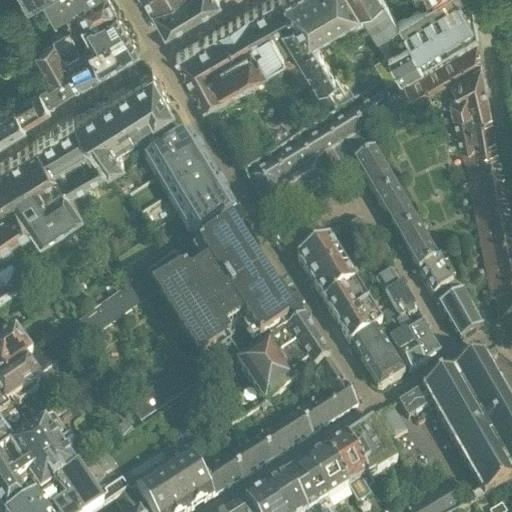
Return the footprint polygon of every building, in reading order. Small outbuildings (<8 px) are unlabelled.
[(43,0),(53,17),(59,15),(58,14),(75,4),(73,1),(73,0),(81,0),(82,0),(43,0)] [(67,27),(69,29),(82,23),(84,22),(91,20),(92,21),(115,7),(110,0),(82,0),(75,4),(58,14),(59,15),(62,13),(70,27),(67,27)] [(161,0),(150,7),(164,30),(214,0),(161,0)] [(274,28),(280,24),(294,16),(284,0),(270,0),(246,14),(245,13),(222,27),(234,49),(249,41),(264,68),(264,67),(283,57),(276,46),(283,42),(274,28)] [(284,0),(294,16),(280,24),(287,37),(317,85),(333,114),(345,106),(348,104),(336,84),(331,77),(334,76),(326,64),(327,64),(317,48),(312,39),(353,14),(356,18),(361,15),(375,36),(374,37),(385,57),(387,56),(399,78),(421,65),(421,66),(423,66),(409,43),(396,22),(382,0),(284,0)] [(449,50),(463,41),(437,0),(433,0),(424,6),(423,7),(449,50)] [(437,0),(463,41),(477,33),(474,17),(473,16),(470,2),(468,3),(462,7),(457,0),(437,0)] [(84,22),(82,23),(84,27),(87,26),(95,40),(109,34),(122,55),(137,46),(115,7),(92,21),(91,20),(84,22)] [(423,7),(410,15),(436,58),(449,50),(423,7)] [(410,15),(396,22),(409,43),(423,66),(436,58),(410,15)] [(69,29),(67,30),(74,41),(79,50),(87,45),(99,69),(122,55),(109,34),(95,40),(87,26),(84,27),(82,23),(69,29)] [(244,79),(264,68),(249,41),(234,49),(222,27),(214,32),(214,33),(197,42),(227,95),(234,90),(237,96),(247,90),(248,85),(244,79)] [(33,48),(50,75),(53,73),(54,73),(70,64),(80,80),(99,69),(87,45),(79,50),(74,41),(67,30),(63,31),(52,37),(33,48)] [(230,100),(227,95),(197,42),(175,55),(202,103),(203,102),(208,112),(230,100)] [(476,43),(405,86),(416,101),(450,80),(457,94),(450,97),(449,99),(453,119),(489,111),(484,89),(486,88),(486,87),(485,87),(484,81),(485,81),(484,80),(483,80),(476,43)] [(54,73),(64,90),(73,84),(74,84),(80,80),(70,64),(54,73)] [(151,70),(109,96),(134,133),(135,133),(133,129),(153,117),(153,116),(170,105),(151,70)] [(50,75),(38,82),(49,100),(55,96),(64,90),(54,73),(53,73),(50,75)] [(38,82),(13,98),(23,116),(49,100),(38,82)] [(353,164),(354,165),(373,153),(374,153),(363,134),(399,112),(407,107),(416,101),(405,86),(404,85),(379,100),(379,99),(378,100),(376,101),(377,101),(353,116),(353,115),(350,117),(351,117),(327,132),(327,131),(324,133),(301,148),(300,148),(298,149),(275,164),(274,164),(272,165),(248,180),(247,181),(248,182),(247,182),(249,185),(249,184),(258,198),(257,198),(259,200),(268,215),(269,217),(270,217),(270,218),(271,218),(274,217),(273,216),(298,201),(300,200),(325,184),(325,185),(327,183),(344,172),(344,171),(351,167),(343,154),(346,152),(353,164)] [(109,96),(71,119),(104,165),(105,165),(107,168),(122,158),(114,146),(134,133),(109,96)] [(432,115),(422,97),(416,101),(414,102),(423,118),(432,115)] [(13,98),(0,105),(0,129),(1,130),(0,129),(9,124),(9,125),(16,121),(15,120),(23,116),(13,98)] [(407,107),(399,112),(402,117),(405,118),(410,115),(410,112),(407,107)] [(492,128),(489,111),(453,119),(457,136),(492,128)] [(71,119),(35,141),(56,170),(62,180),(67,187),(104,165),(71,119)] [(496,147),(492,128),(457,136),(460,150),(462,150),(463,154),(496,147)] [(292,142),(291,140),(285,133),(274,140),(280,149),(292,142)] [(202,159),(200,156),(197,152),(198,151),(197,151),(188,136),(143,163),(143,164),(115,182),(171,259),(194,243),(236,214),(225,197),(226,196),(225,196),(220,189),(221,188),(220,187),(220,188),(202,160),(203,159),(202,159)] [(35,141),(0,162),(0,206),(13,199),(29,223),(39,237),(81,209),(67,187),(62,180),(45,192),(38,182),(56,170),(35,141)] [(499,164),(496,147),(463,154),(466,171),(499,164)] [(264,160),(263,159),(256,149),(237,161),(244,173),(264,160)] [(354,165),(364,183),(384,171),(373,153),(354,165)] [(502,181),(499,164),(466,171),(469,187),(502,181)] [(364,183),(374,199),(394,188),(384,171),(364,183)] [(505,198),(502,181),(469,187),(473,204),(505,198)] [(374,199),(386,219),(405,208),(394,188),(374,199)] [(508,215),(505,198),(473,204),(476,222),(508,215)] [(0,206),(0,262),(1,262),(13,254),(4,240),(29,223),(13,199),(0,206)] [(386,219),(397,238),(417,227),(405,208),(386,219)] [(174,258),(172,259),(183,275),(157,293),(201,361),(202,362),(211,375),(213,379),(213,380),(217,378),(216,377),(236,363),(241,361),(223,334),(243,321),(260,348),(302,320),(295,308),(294,309),(282,317),(229,236),(244,227),(245,227),(237,214),(236,214),(194,243),(194,244),(209,266),(189,280),(174,258)] [(509,225),(508,215),(476,222),(479,237),(510,230),(509,225)] [(361,221),(353,226),(357,234),(366,228),(361,221)] [(344,231),(349,239),(357,234),(353,226),(344,231)] [(397,238),(407,255),(427,244),(417,227),(397,238)] [(357,234),(349,239),(353,246),(370,235),(366,228),(357,234)] [(511,248),(511,238),(510,230),(479,237),(482,255),(511,248)] [(305,275),(310,283),(341,264),(325,236),(310,245),(313,250),(297,261),(305,275)] [(42,257),(48,253),(41,244),(32,251),(36,256),(42,257)] [(151,254),(150,254),(144,244),(117,263),(124,272),(151,254)] [(407,255),(418,274),(438,263),(427,244),(407,255)] [(511,269),(511,248),(482,255),(486,275),(511,269)] [(72,329),(83,345),(157,293),(183,275),(172,259),(96,313),(72,329)] [(440,266),(449,280),(455,277),(447,262),(440,266)] [(418,274),(432,298),(448,288),(453,292),(454,294),(460,290),(459,289),(451,283),(449,280),(440,266),(438,263),(418,274)] [(315,290),(323,304),(355,286),(341,264),(310,283),(314,290),(315,290)] [(511,295),(511,269),(486,275),(492,303),(494,302),(511,295)] [(12,278),(22,292),(31,285),(21,271),(12,278)] [(375,282),(387,302),(404,292),(401,286),(392,272),(375,282)] [(0,319),(21,307),(29,302),(22,292),(12,278),(10,276),(0,282),(0,291),(3,297),(0,298),(0,319)] [(323,304),(336,326),(368,307),(355,286),(323,304)] [(448,288),(432,298),(438,308),(459,344),(461,343),(461,342),(480,331),(480,332),(482,331),(460,290),(454,294),(453,292),(448,288)] [(397,324),(404,335),(423,324),(423,323),(422,323),(415,311),(415,310),(404,292),(387,302),(399,322),(397,324)] [(511,295),(494,302),(498,320),(506,316),(511,312),(511,295)] [(21,307),(23,309),(31,322),(39,316),(30,302),(29,302),(21,307)] [(349,347),(381,329),(396,319),(391,310),(375,320),(368,307),(336,326),(349,347)] [(241,361),(236,363),(264,406),(268,404),(292,387),(295,385),(294,384),(291,378),(283,368),(293,361),(287,353),(312,335),(302,320),(260,348),(241,361)] [(423,324),(404,335),(390,344),(402,363),(400,364),(403,369),(405,368),(409,374),(441,355),(423,324)] [(0,456),(30,435),(9,404),(13,402),(17,407),(37,393),(35,386),(40,383),(36,378),(83,345),(72,329),(32,357),(0,378),(0,456)] [(349,347),(360,363),(385,347),(380,339),(385,336),(381,329),(349,347)] [(0,378),(32,357),(14,332),(0,341),(0,378)] [(283,368),(291,378),(307,366),(312,374),(315,372),(330,365),(312,335),(287,353),(293,361),(283,368)] [(360,363),(369,378),(394,362),(385,347),(360,363)] [(431,407),(456,452),(479,491),(470,496),(474,505),(511,482),(511,406),(487,364),(496,359),(492,351),(413,396),(398,405),(408,421),(431,407)] [(202,362),(201,361),(130,408),(140,423),(211,375),(202,362)] [(394,362),(369,378),(377,391),(381,392),(404,377),(394,362)] [(330,365),(315,372),(318,376),(329,393),(323,397),(337,421),(357,408),(341,382),(330,365)] [(294,384),(295,385),(292,387),(294,391),(302,385),(299,381),(294,384)] [(337,421),(323,397),(311,404),(325,428),(337,421)] [(264,406),(260,409),(263,413),(270,407),(268,404),(264,406)] [(325,428),(311,404),(297,414),(311,437),(325,428)] [(243,418),(237,409),(217,421),(223,431),(231,425),(243,418)] [(406,433),(393,413),(379,422),(392,442),(406,433)] [(311,437),(297,414),(296,414),(277,427),(291,450),(311,437)] [(0,511),(18,511),(76,472),(66,458),(74,452),(72,449),(73,448),(53,419),(44,425),(30,435),(0,456),(0,511)] [(372,422),(346,440),(368,480),(396,463),(372,422)] [(291,450),(277,427),(259,439),(273,462),(291,450)] [(245,448),(259,471),(273,462),(259,439),(245,448)] [(372,486),(368,480),(346,440),(325,453),(352,499),(357,507),(372,498),(366,490),(372,486)] [(259,471),(245,448),(230,457),(244,480),(259,471)] [(305,466),(330,509),(331,511),(352,499),(325,453),(305,466)] [(214,499),(196,469),(188,455),(168,467),(150,478),(135,487),(134,488),(135,488),(147,508),(149,511),(193,511),(202,505),(203,506),(205,504),(212,500),(214,499)] [(135,487),(150,478),(168,467),(161,456),(129,476),(135,487)] [(244,480),(230,457),(215,466),(230,489),(244,480)] [(77,473),(76,472),(18,511),(102,511),(114,504),(129,492),(130,491),(129,491),(124,483),(104,496),(107,499),(104,501),(97,501),(90,492),(104,482),(91,463),(77,473)] [(230,489),(215,466),(204,474),(199,467),(196,469),(214,499),(230,489)] [(305,466),(294,472),(317,511),(324,511),(325,511),(330,509),(305,466)] [(304,511),(317,511),(294,472),(284,479),(304,511)] [(267,490),(279,511),(304,511),(284,479),(267,490)] [(447,489),(407,511),(450,511),(458,508),(447,489)] [(279,511),(267,490),(245,504),(249,511),(279,511)] [(129,492),(114,504),(118,511),(142,511),(136,503),(129,492)]
